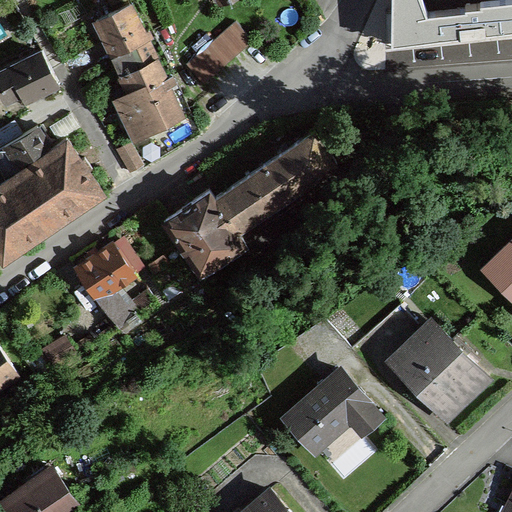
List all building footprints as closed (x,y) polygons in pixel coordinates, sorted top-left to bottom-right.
[(511,0),(384,0),(367,37),(373,52),(467,47),(511,42),(511,0)] [(106,37),(113,52),(148,36),(151,35),(148,28),(143,30),(130,1),(97,17),(106,37)] [(238,18),(229,26),(245,46),(255,38),(238,18)] [(229,26),(218,35),(235,55),(245,46),(229,26)] [(218,35),(209,43),(225,63),(235,55),(218,35)] [(148,36),(113,52),(123,73),(132,92),(167,76),(148,36)] [(209,43),(199,52),(215,72),(225,63),(209,43)] [(43,48),(2,67),(11,86),(21,82),(27,97),(59,82),(51,64),(43,48)] [(215,72),(199,52),(189,60),(206,80),(215,72)] [(132,92),(119,99),(128,118),(137,136),(185,113),(171,84),(178,81),(174,73),(167,76),(132,92)] [(16,118),(0,126),(0,144),(24,131),(16,118)] [(203,129),(197,120),(193,122),(199,131),(203,129)] [(49,142),(38,124),(7,143),(17,161),(49,142)] [(164,215),(200,270),(245,241),(237,228),(339,162),(317,127),(215,193),(210,185),(193,196),(164,215)] [(0,180),(0,251),(4,257),(60,218),(104,188),(89,166),(93,164),(86,153),(82,155),(68,135),(0,180)] [(144,160),(132,138),(118,145),(130,167),(144,160)] [(100,295),(117,284),(137,270),(115,238),(98,250),(78,264),(100,295)] [(511,240),(486,264),(511,291),(511,240)] [(129,302),(117,284),(100,295),(113,313),(129,302)] [(133,307),(129,302),(113,313),(119,322),(157,296),(150,286),(143,290),(144,291),(136,298),(139,302),(133,307)] [(136,298),(129,302),(133,307),(139,302),(136,298)] [(390,357),(397,364),(439,323),(432,317),(390,357)] [(439,323),(397,364),(449,417),(473,393),(491,376),(469,355),(453,338),(439,323)] [(453,338),(469,355),(474,350),(458,333),(453,338)] [(77,350),(66,334),(46,349),(57,364),(77,350)] [(0,383),(19,371),(0,341),(0,383)] [(382,413),(341,367),(288,414),(317,446),(339,426),(351,416),(363,430),(382,413)] [(45,384),(39,374),(13,393),(20,402),(45,384)] [(71,511),(81,505),(52,463),(1,499),(10,511),(71,511)] [(292,511),(271,485),(238,511),(292,511)] [(511,511),(511,492),(508,501),(502,511),(511,511)]
